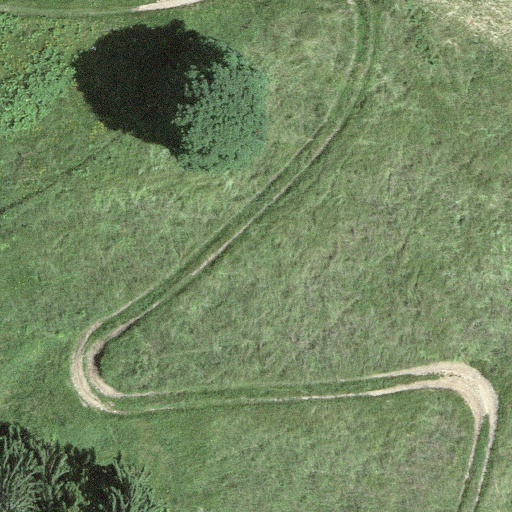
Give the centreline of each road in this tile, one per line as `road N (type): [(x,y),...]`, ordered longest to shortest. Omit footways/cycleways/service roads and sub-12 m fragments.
road 1 (track): [(359,0),(364,48),(356,78),(311,153),(169,285),(92,341),(83,376),(105,403),(121,406),(464,377),(480,385),(489,418),(466,511)]
road 2 (track): [(0,1),(140,0)]
